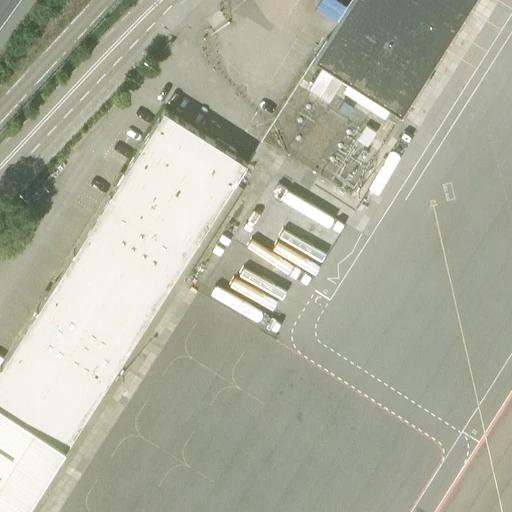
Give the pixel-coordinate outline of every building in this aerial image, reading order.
[(350,0),(339,17),(426,72),(471,0),(350,0)] [(402,109),(426,72),(339,17),(316,54),(402,109)] [(367,103),(373,93),(356,81),(349,92),(367,103)] [(0,399),(69,445),(212,216),(248,159),(235,151),(237,148),(230,144),(228,147),(164,106),(0,368),(0,399)] [(392,107),(387,116),(396,121),(402,113),(392,107)] [(0,511),(27,511),(69,445),(0,399),(0,511)]
